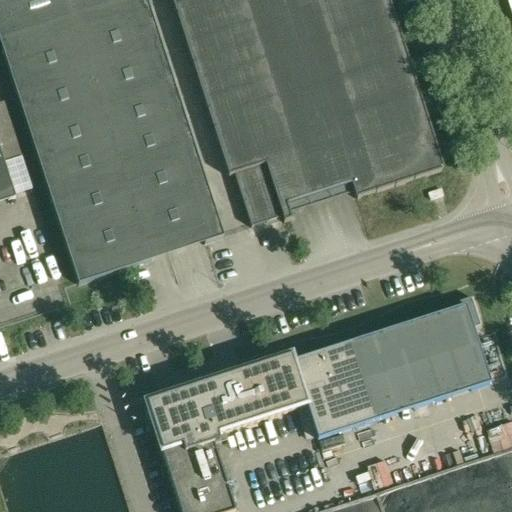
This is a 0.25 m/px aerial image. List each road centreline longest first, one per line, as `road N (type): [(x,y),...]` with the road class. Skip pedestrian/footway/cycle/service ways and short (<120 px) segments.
road 1 (unclassified): [(511,213),(0,387)]
road 2 (unclassified): [(511,212),(445,0)]
